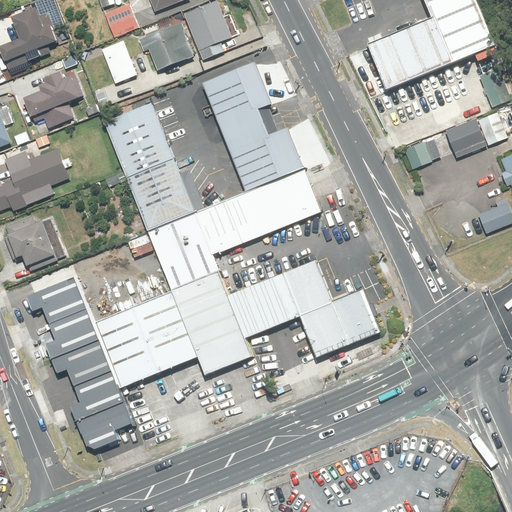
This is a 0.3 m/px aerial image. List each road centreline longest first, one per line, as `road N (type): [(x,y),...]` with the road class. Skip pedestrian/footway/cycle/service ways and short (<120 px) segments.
road 1 (primary): [(57,509),(450,343)]
road 2 (secondary): [(450,343),(285,0)]
road 3 (primary): [(411,398),(144,511)]
road 4 (residential): [(57,509),(0,363)]
